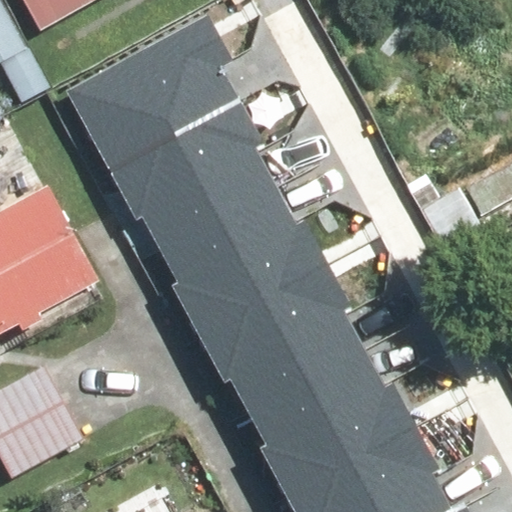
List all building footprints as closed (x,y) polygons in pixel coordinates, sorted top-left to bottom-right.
[(18,0),(37,33),(96,0),(18,0)] [(0,6),(0,73),(19,106),(48,89),(0,6)] [(210,6),(58,89),(289,511),(472,511),(225,61),(237,55),(210,6)] [(443,172),(407,195),(440,246),(511,199),(511,157),(457,194),(443,172)] [(0,335),(97,284),(45,187),(0,211),(0,335)] [(40,369),(0,391),(0,465),(10,483),(81,445),(40,369)] [(169,511),(154,484),(104,511),(169,511)]
